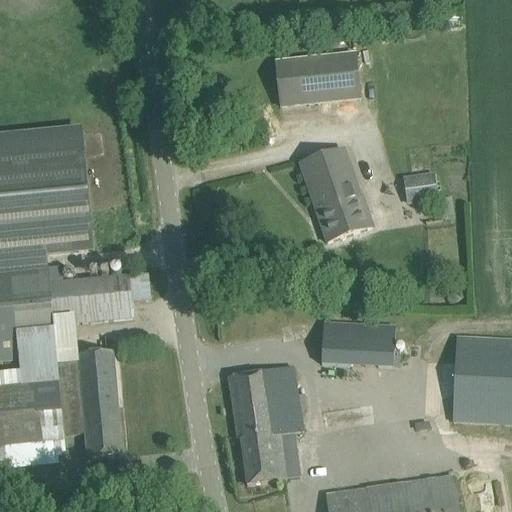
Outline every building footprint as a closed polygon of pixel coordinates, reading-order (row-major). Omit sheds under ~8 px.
[(355,56),(276,65),(282,110),(361,101),(355,56)] [(0,137),(0,260),(9,260),(47,256),(47,260),(93,256),(83,130),(0,137)] [(301,165),(328,245),(374,229),(363,197),(360,198),(344,150),(301,165)] [(404,180),(407,207),(439,203),(436,176),(404,180)] [(47,256),(9,260),(17,341),(54,337),(54,329),(50,287),(48,271),(47,260),(47,256)] [(9,260),(0,260),(0,365),(19,363),(17,341),(9,260)] [(60,269),(48,271),(50,287),(54,329),(134,320),(130,278),(62,285),(60,269)] [(322,365),(393,368),(395,328),(324,324),(322,365)] [(511,342),(458,341),(456,426),(511,427),(511,342)] [(0,388),(0,472),(60,467),(58,443),(56,428),(88,425),(86,410),(118,407),(113,355),(58,360),(60,382),(0,388)] [(229,380),(238,442),(241,441),(248,488),(286,482),(279,436),(303,433),(294,370),(229,380)] [(56,428),(58,443),(89,441),(91,462),(123,459),(118,407),(86,410),(88,425),(56,428)] [(370,444),(322,451),(329,491),(376,485),(370,444)] [(327,498),(329,511),(459,511),(455,479),(327,498)]
